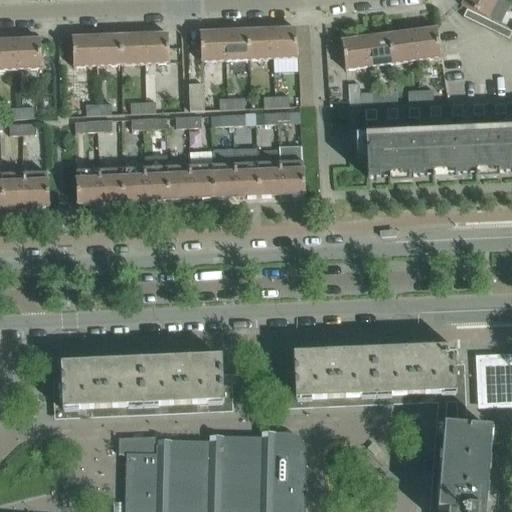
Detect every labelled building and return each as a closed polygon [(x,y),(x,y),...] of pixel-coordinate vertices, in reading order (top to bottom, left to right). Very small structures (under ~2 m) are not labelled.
[(465,0),(461,8),(467,11),(478,16),(488,21),(500,26),(510,5),(500,0),(465,0)] [(466,11),(463,18),(508,41),(511,34),(466,11)] [(297,30),(296,30),(273,31),(274,61),(298,60),(297,30)] [(441,60),(437,30),(413,33),(417,63),(441,60)] [(274,61),(273,31),(249,32),(250,62),(274,61)] [(250,62),(249,32),(225,33),(226,63),(250,62)] [(226,63),(225,33),(201,34),(202,64),(226,63)] [(417,63),(413,33),(389,37),(393,66),(417,63)] [(170,66),(169,36),(145,37),(146,67),(170,66)] [(146,67),(145,37),(121,38),(123,68),(146,67)] [(393,66),(389,37),(366,40),(370,69),(393,66)] [(123,68),(121,38),(97,39),(99,69),(123,68)] [(97,39),(72,40),(73,70),(99,69),(97,39)] [(370,69),(366,40),(342,43),(346,73),(370,69)] [(42,41),(18,42),(19,72),(43,71),(42,41)] [(0,72),(19,72),(18,42),(0,43),(0,72)] [(444,82),(432,83),(432,92),(421,93),(423,104),(434,104),(447,103),(444,82)] [(134,85),(135,99),(159,99),(159,85),(134,85)] [(203,86),(189,87),(190,114),(204,114),(203,86)] [(373,107),(373,95),(360,96),(359,86),(348,87),(349,107),(361,107),(373,107)] [(423,104),(421,93),(404,94),(405,105),(423,104)] [(385,94),(373,95),(373,107),(386,106),(385,94)] [(315,108),(314,97),(299,98),(276,99),(277,111),(299,110),(299,108),(315,108)] [(277,111),(276,99),(263,100),(264,111),(277,111)] [(232,112),(231,101),(219,102),(219,113),(232,112)] [(244,101),(231,101),(232,112),(245,112),(244,101)] [(155,104),(143,105),(143,116),(156,116),(155,104)] [(143,116),(143,105),(130,106),(130,117),(143,116)] [(494,106),(495,117),(505,116),(505,106),(494,106)] [(99,119),(98,107),(86,107),(86,119),(99,119)] [(111,107),(98,107),(99,119),(111,118),(111,107)] [(473,107),(473,118),(484,117),(483,107),(473,107)] [(451,108),(451,119),(462,118),(462,108),(451,108)] [(429,110),(430,120),(441,119),(440,109),(429,110)] [(21,122),(21,110),(8,111),(8,123),(21,122)] [(34,110),(21,110),(21,122),(34,121),(34,110)] [(408,110),(408,121),(419,120),(419,110),(408,110)] [(386,111),(387,122),(398,121),(397,111),(386,111)] [(365,112),(365,123),(376,122),(375,112),(365,112)] [(300,126),(299,115),(290,116),(290,114),(277,115),(277,127),(290,126),(300,126)] [(277,127),(277,115),(264,116),(265,127),(277,127)] [(233,129),(232,117),(219,118),(220,129),(233,129)] [(245,128),(245,117),(232,117),(233,129),(245,128)] [(188,131),(188,119),(175,120),(175,132),(188,131)] [(201,130),(201,120),(201,119),(188,119),(188,131),(201,130)] [(144,133),(143,121),(130,122),(131,133),(144,133)] [(157,132),(156,122),(156,121),(143,121),(144,133),(157,132)] [(99,135),(99,123),(86,124),(86,135),(99,135)] [(112,134),(112,124),(112,123),(99,123),(99,135),(112,134)] [(35,138),(34,126),(21,127),(22,138),(35,138)] [(22,138),(21,127),(9,127),(9,139),(22,138)] [(511,130),(366,136),(368,178),(511,171),(511,130)] [(234,155),(212,156),(212,168),(213,201),(225,201),(225,199),(236,199),(235,166),(234,157),(234,155)] [(302,164),(280,165),(281,196),(292,196),(292,198),(305,197),(304,172),(303,172),(302,164)] [(281,196),(280,165),(258,166),(259,200),(271,199),(271,197),(281,196)] [(258,166),(235,166),(236,199),(247,199),(247,200),(259,200),(258,166)] [(191,200),(189,168),(167,169),(168,204),(180,203),(180,201),(191,200)] [(212,168),(189,168),(191,200),(202,200),(202,202),(213,201),(212,168)] [(168,204),(167,169),(144,170),(146,203),(156,202),(156,204),(168,204)] [(146,203),(144,170),(122,171),(123,205),(135,205),(135,203),(146,203)] [(123,205),(122,171),(99,172),(101,204),(111,204),(111,206),(123,205)] [(101,204),(99,172),(77,173),(77,181),(76,181),(77,207),(90,207),(90,205),(101,204)] [(47,183),(47,174),(24,175),(26,208),(36,208),(37,209),(49,209),(48,183),(47,183)] [(26,208),(24,175),(2,176),(3,211),(15,210),(15,209),(26,208)] [(408,351),(374,352),(375,376),(376,399),(416,397),(456,395),(455,373),(455,367),(454,349),(419,350),(419,349),(408,349),(408,351)] [(329,354),(293,356),(294,374),(294,379),(295,402),(336,401),(376,399),(375,376),(374,352),(339,354),(339,352),(329,353),(329,354)] [(176,361),(141,362),(142,385),(143,409),(184,407),(223,405),(222,382),(222,377),(222,359),(186,360),(186,359),(176,359),(176,361)] [(482,406),(511,404),(511,360),(480,362),(482,406)] [(96,364),(61,366),(61,384),(61,389),(63,412),(103,411),(143,409),(142,385),(141,362),(106,364),(106,362),(96,363),(96,364)] [(495,511),(498,480),(502,444),(499,444),(491,443),(492,432),(486,432),(468,430),(444,428),(437,511),(495,511)] [(304,511),(306,455),(306,452),(305,450),(304,447),(303,445),(302,443),(301,442),(299,440),(298,438),(295,437),(293,436),(291,435),(289,435),(287,435),(261,434),(261,440),(209,438),(209,444),(158,442),(158,439),(119,441),(118,457),(126,457),(125,511),(304,511)]
